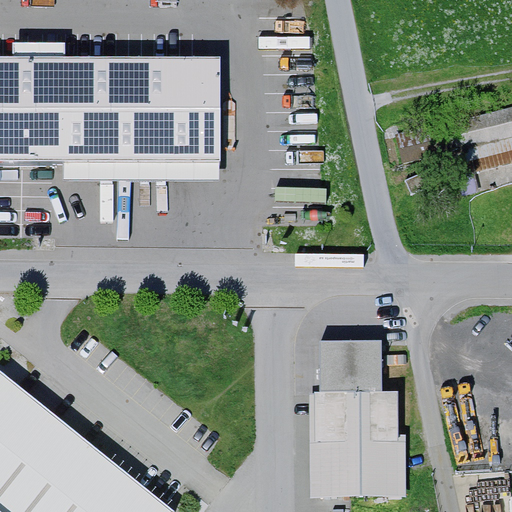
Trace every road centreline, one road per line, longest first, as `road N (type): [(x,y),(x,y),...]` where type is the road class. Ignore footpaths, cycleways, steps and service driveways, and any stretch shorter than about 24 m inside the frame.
road 1 (residential): [(0,275),(511,281)]
road 2 (unknown): [(220,511),(30,366)]
road 3 (unknown): [(271,277),(269,511)]
